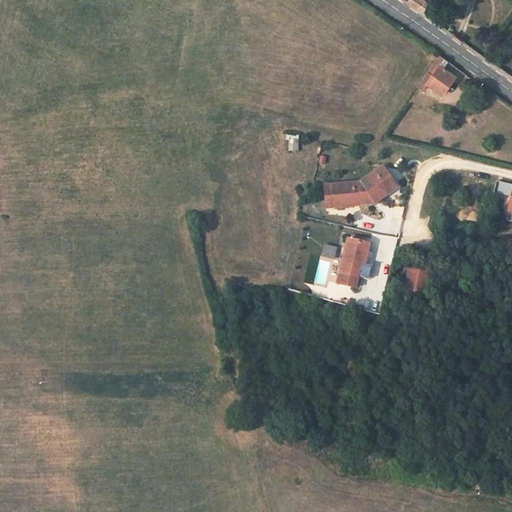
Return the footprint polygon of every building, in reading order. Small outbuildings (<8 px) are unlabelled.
[(409,0),(408,2),(423,13),(428,0),(409,0)] [(427,85),(443,95),(455,78),(443,69),(448,63),(438,56),(417,86),(423,90),(427,85)] [(397,187),(382,167),(358,183),(333,186),(334,207),(374,203),(397,187)] [(333,186),(325,187),(327,208),(334,207),(333,186)] [(511,199),(510,211),(511,211),(511,187),(503,186),(502,192),(511,194),(511,199)] [(364,263),(369,244),(349,239),(339,282),(356,287),(358,277),(361,263),(364,263)] [(358,277),(365,278),(369,264),(364,263),(361,263),(358,277)] [(427,282),(430,271),(411,267),(404,295),(423,299),(427,282)] [(423,299),(428,300),(433,283),(427,282),(423,299)]
